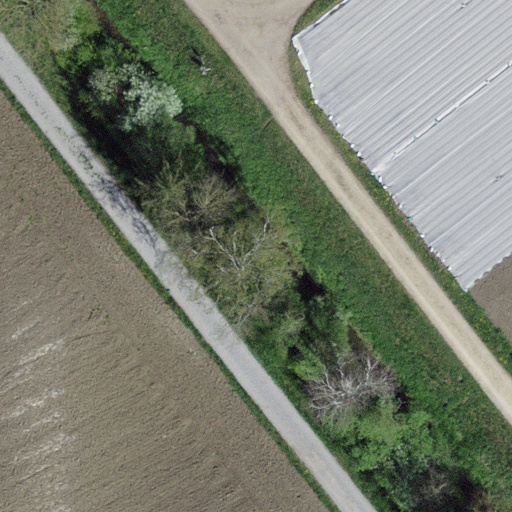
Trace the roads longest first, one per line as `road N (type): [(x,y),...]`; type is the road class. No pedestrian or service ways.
road 1 (track): [(373,511),(0,38)]
road 2 (track): [(511,410),(241,44)]
